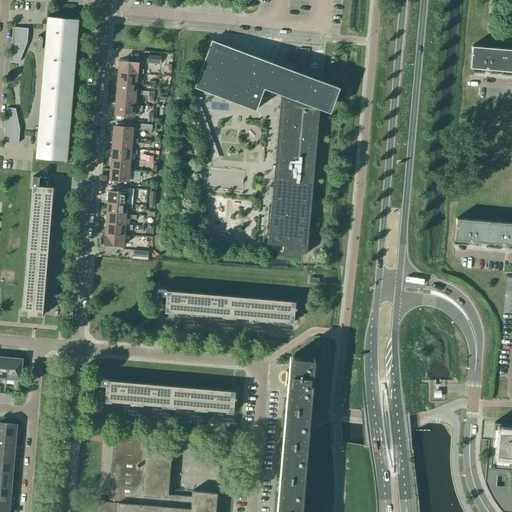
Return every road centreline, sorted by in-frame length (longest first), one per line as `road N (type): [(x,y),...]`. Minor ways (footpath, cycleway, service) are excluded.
road 1 (residential): [(76,346),(104,0)]
road 2 (residential): [(251,511),(264,382),(258,364),(76,346)]
road 3 (secondary): [(403,0),(377,286)]
road 4 (secondary): [(399,278),(425,0)]
road 5 (secondary): [(377,286),(375,381),(389,505)]
road 6 (secondary): [(410,502),(393,337),(397,297)]
road 7 (tertiary): [(487,511),(469,466),(471,330)]
road 8 (residential): [(64,511),(76,346)]
